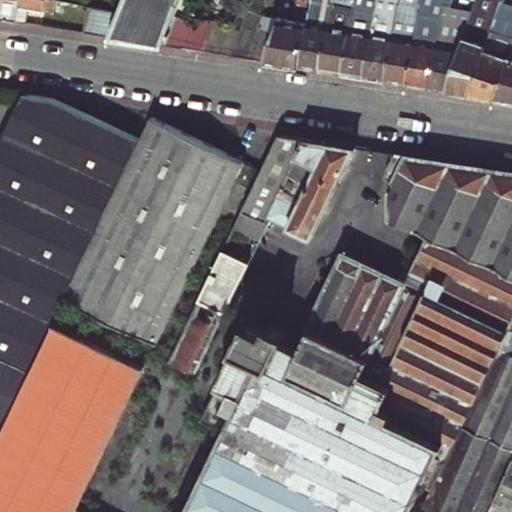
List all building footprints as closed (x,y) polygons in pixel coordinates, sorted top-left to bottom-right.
[(0,0),(0,18),(30,23),(32,8),(46,10),(47,0),(0,0)] [(47,0),(46,10),(57,12),(60,0),(58,0),(47,0)] [(124,0),(121,11),(111,36),(164,44),(175,16),(180,0),(124,0)] [(247,58),(299,66),(309,0),(298,0),(295,19),(279,17),(273,31),(259,26),(247,58)] [(309,0),(299,66),(321,69),(332,0),(309,0)] [(332,0),(321,69),(342,73),(353,0),(332,0)] [(353,0),(342,73),(363,76),(374,0),(353,0)] [(374,0),(363,76),(383,79),(396,2),(382,0),(374,0)] [(405,83),(417,10),(418,0),(396,0),(396,2),(383,79),(405,83)] [(446,89),(470,93),(503,0),(478,0),(472,19),(468,30),(446,89)] [(493,97),(511,46),(511,0),(503,0),(470,93),(493,97)] [(121,11),(91,6),(85,32),(111,36),(121,11)] [(405,83),(426,86),(435,28),(442,28),(444,18),(435,17),(436,13),(417,10),(405,83)] [(426,86),(446,89),(468,30),(472,19),(436,13),(435,17),(444,18),(442,28),(435,28),(426,86)] [(182,47),(192,22),(175,16),(164,44),(182,47)] [(182,47),(198,50),(211,19),(209,19),(192,22),(182,47)] [(211,19),(198,50),(215,53),(227,25),(211,19)] [(215,53),(230,55),(240,30),(227,25),(215,53)] [(511,46),(493,97),(511,99),(511,46)] [(142,142),(57,101),(25,96),(0,147),(0,430),(66,302),(157,346),(245,163),(153,120),(142,142)] [(313,239),(358,146),(281,134),(280,135),(236,226),(263,239),(272,220),(313,239)] [(146,368),(157,346),(66,302),(0,430),(0,511),(413,511),(445,446),(453,449),(503,344),(511,325),(511,171),(398,152),(387,178),(397,184),(391,190),(391,218),(428,236),(407,281),(345,251),(300,344),(286,338),(288,332),(271,324),(268,330),(249,322),(202,420),(225,430),(185,511),(95,511),(79,504),(145,367),(146,368)] [(250,264),(224,251),(174,354),(171,360),(196,372),(250,264)] [(511,325),(503,344),(511,348),(511,325)] [(453,449),(422,511),(511,511),(511,439),(511,348),(503,344),(453,449)]
